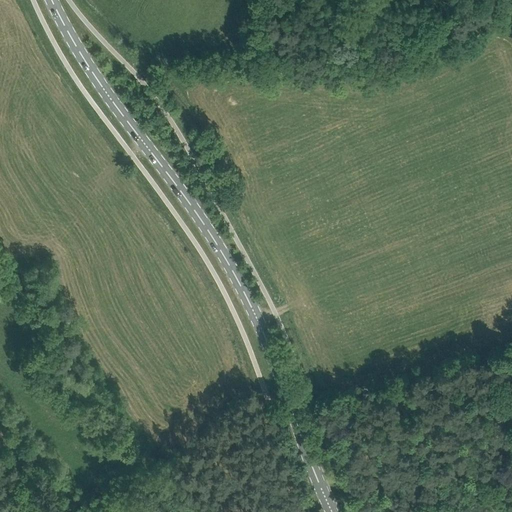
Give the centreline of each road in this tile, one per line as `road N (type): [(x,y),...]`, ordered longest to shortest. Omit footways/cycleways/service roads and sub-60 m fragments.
road 1 (secondary): [(332,511),(238,280),(51,0)]
road 2 (track): [(310,56),(214,47),(162,53),(109,96)]
